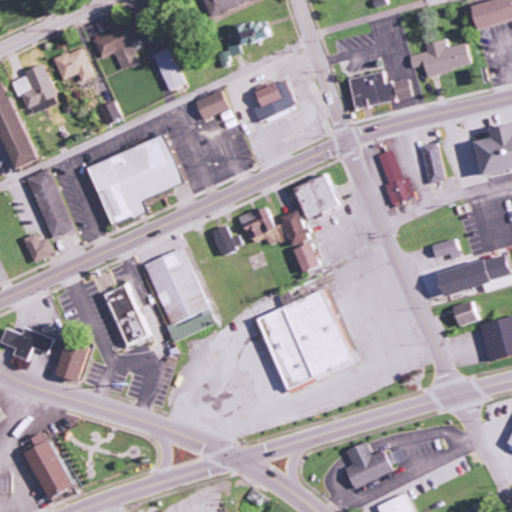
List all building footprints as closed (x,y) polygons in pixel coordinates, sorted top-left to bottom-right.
[(253,0),(206,0),(213,16),(253,0)] [(511,21),(511,0),(495,0),(484,3),(489,26),(511,21)] [(240,47),(277,37),(273,18),(235,28),(240,47)] [(142,62),(134,45),(142,41),(135,25),(99,42),(107,57),(117,53),(125,70),(142,62)] [(450,48),(448,40),(430,44),(432,52),(414,56),(417,69),(430,66),(432,76),(478,65),(473,42),(450,48)] [(99,77),(86,47),(57,59),(66,80),(82,74),(85,82),(99,77)] [(172,90),(187,85),(175,48),(159,54),(172,90)] [(16,82),(22,98),(27,96),(34,114),(63,104),(48,64),(28,72),(29,76),(16,82)] [(356,79),(362,109),(421,97),(417,79),(393,84),(390,71),(356,79)] [(264,122),(301,106),(290,80),(263,92),(269,104),(258,109),(264,122)] [(0,85),(0,119),(21,169),(43,160),(9,82),(0,85)] [(235,109),(227,91),(201,101),(209,120),(235,109)] [(103,107),(108,125),(123,120),(118,102),(103,107)] [(511,127),(500,130),(502,139),(490,141),(496,175),(511,171),(511,127)] [(118,225),(152,212),(148,200),(190,184),(172,137),(96,165),(118,225)] [(451,181),(445,142),(428,145),(434,184),(451,181)] [(394,184),(391,185),(398,206),(419,199),(401,149),(384,155),(394,184)] [(55,239),(77,230),(54,169),(32,178),(55,239)] [(319,219),(348,204),(334,175),(304,190),(319,219)] [(245,216),(257,244),(272,238),(275,246),(292,239),(286,224),(280,227),(271,206),(245,216)] [(289,217),(300,246),(317,239),(305,210),(289,217)] [(241,251),(231,225),(217,231),(228,257),(241,251)] [(27,239),(37,263),(58,255),(52,239),(44,242),(41,234),(27,239)] [(455,255),(456,258),(467,256),(463,239),(438,244),(440,258),(455,255)] [(310,272),(328,268),(322,243),(304,248),(310,272)] [(171,326),(178,342),(219,325),(189,249),(150,264),(174,325),(171,326)] [(455,297),(497,287),(498,291),(511,286),(511,257),(449,273),(455,297)] [(155,336),(131,283),(107,294),(131,347),(155,336)] [(266,317),(295,389),(363,362),(334,290),(266,317)] [(463,307),(469,326),(488,320),(482,301),(463,307)] [(511,359),(511,318),(489,325),(500,363),(511,359)] [(11,328),(5,343),(21,349),(18,356),(34,362),(38,348),(54,354),(60,339),(29,328),(26,334),(11,328)] [(88,381),(95,345),(72,340),(64,376),(88,381)] [(56,501),(82,489),(55,431),(40,438),(45,448),(34,453),(56,501)] [(355,451),(360,466),(354,468),(362,489),(403,473),(393,449),(379,455),(375,443),(355,451)] [(420,511),(413,494),(386,506),(388,511),(420,511)]
